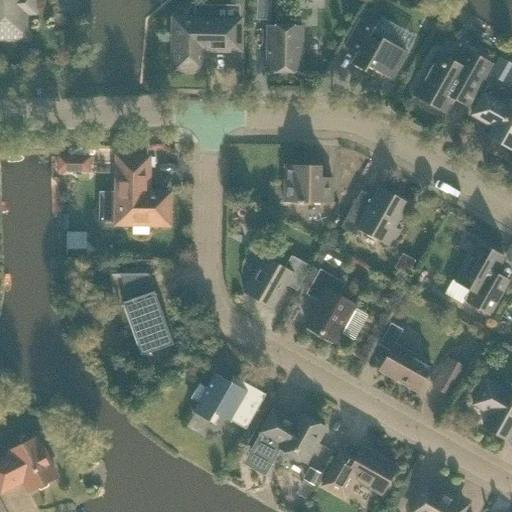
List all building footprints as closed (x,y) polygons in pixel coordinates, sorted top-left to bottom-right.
[(0,0),(0,38),(17,38),(17,35),(23,34),(22,19),(26,19),(26,11),(28,11),(29,11),(30,10),(31,9),(32,8),(33,7),(33,5),(33,4),(33,2),(33,1),(32,0),(0,0)] [(256,0),(255,20),(270,21),(270,0),(256,0)] [(174,71),(203,71),(203,49),(239,50),(240,21),(239,21),(239,6),(193,5),(193,20),(175,20),(174,71)] [(362,20),(346,48),(358,54),(352,65),(364,72),(367,67),(391,80),(407,52),(372,33),(375,28),(362,20)] [(268,27),(268,72),(301,72),(302,27),(268,27)] [(459,66),(438,54),(414,96),(445,113),(453,98),(467,106),(490,64),(467,51),(459,66)] [(485,82),(495,87),(505,68),(496,63),(485,82)] [(485,137),(511,152),(511,100),(509,99),(510,97),(508,93),(500,89),(496,90),(494,91),(486,86),(469,116),(490,128),(485,137)] [(148,159),(118,158),(118,206),(115,206),(115,219),(117,219),(117,223),(121,223),(121,227),(133,227),(133,223),(149,224),(149,228),(162,228),(162,224),(168,224),(169,195),(147,195),(148,159)] [(285,166),(284,202),(298,202),(298,205),(303,205),(303,202),(332,203),(333,179),(321,178),(321,167),(285,166)] [(391,247),(400,231),(393,227),(407,203),(381,188),(375,198),(361,191),(341,228),(356,236),(359,230),(391,247)] [(87,231),(67,230),(67,258),(101,259),(101,251),(87,250),(87,231)] [(339,252),(346,238),(332,230),(324,244),(339,252)] [(479,243),(457,282),(470,290),(464,301),(490,315),(503,290),(489,283),(495,272),(503,257),(479,243)] [(336,268),(343,256),(330,248),(323,260),(336,268)] [(244,292),(273,308),(286,285),(297,291),(311,266),(294,257),(286,270),(264,257),(244,292)] [(320,302),(306,327),(334,343),(355,305),(338,296),(345,284),(320,270),(306,294),(320,302)] [(142,356),(174,345),(149,275),(155,275),(155,274),(109,274),(109,275),(113,275),(142,356)] [(412,280),(407,290),(418,295),(420,290),(417,283),(412,280)] [(394,346),(403,330),(391,323),(379,345),(390,351),(380,369),(419,391),(432,367),(394,346)] [(448,358),(443,367),(433,386),(450,396),(466,368),(448,358)] [(246,430),(266,395),(232,376),(229,382),(215,374),(207,388),(200,384),(201,384),(200,383),(191,399),(192,399),(199,403),(193,413),(216,426),(216,424),(215,424),(220,415),(246,430)] [(483,427),(508,441),(511,433),(511,394),(486,379),(471,406),(489,416),(483,427)] [(306,464),(326,428),(299,413),(294,423),(273,411),(260,433),(249,454),(271,466),(280,449),(306,464)] [(0,461),(0,490),(1,493),(23,482),(28,492),(57,477),(36,438),(8,452),(10,457),(0,461)] [(322,486),(345,499),(356,479),(382,494),(397,468),(362,448),(356,459),(350,469),(336,462),(322,486)] [(342,451),(336,462),(350,469),(356,459),(342,451)] [(309,468),(302,480),(315,487),(322,475),(309,468)] [(428,485),(412,511),(461,511),(465,506),(428,485)]
